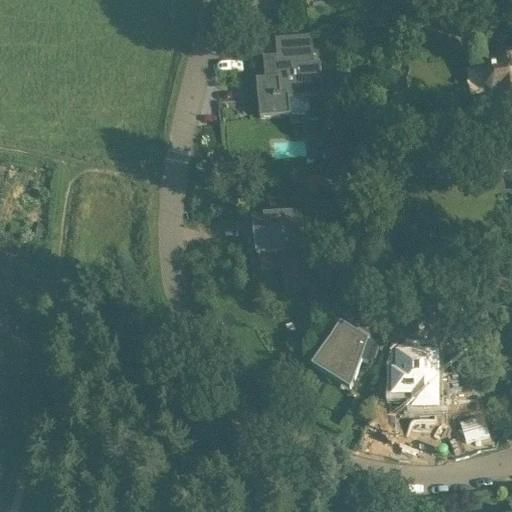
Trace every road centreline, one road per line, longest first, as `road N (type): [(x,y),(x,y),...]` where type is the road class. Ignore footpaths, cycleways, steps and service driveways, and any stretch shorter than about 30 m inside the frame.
road 1 (residential): [(511,463),(435,478),(340,465),(253,422),(205,370),(178,306),(171,234),(184,122),(215,0)]
road 2 (track): [(9,511),(44,373),(71,159)]
